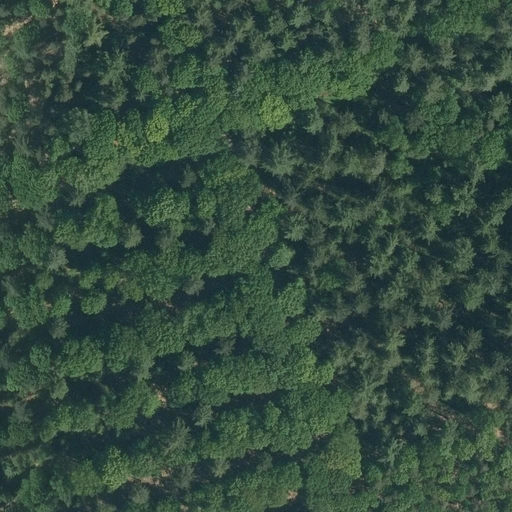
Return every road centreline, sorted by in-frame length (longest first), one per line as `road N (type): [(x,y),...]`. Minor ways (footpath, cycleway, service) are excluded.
road 1 (track): [(348,511),(209,101)]
road 2 (track): [(503,0),(209,101)]
road 3 (track): [(209,101),(0,172)]
